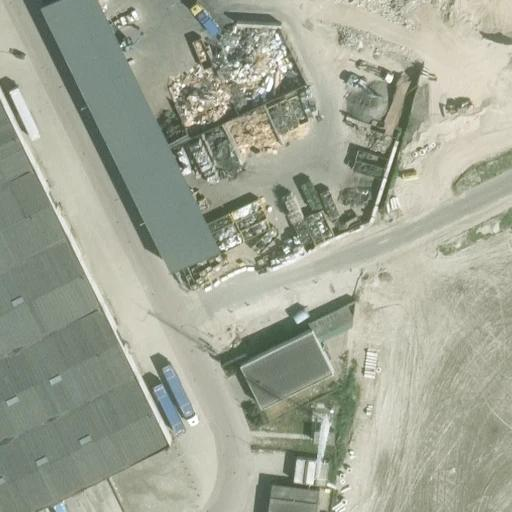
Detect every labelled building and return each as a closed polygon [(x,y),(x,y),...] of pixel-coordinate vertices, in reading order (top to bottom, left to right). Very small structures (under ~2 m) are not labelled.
[(0,511),(20,511),(171,438),(60,211),(0,88),(0,511)] [(511,289),(470,310),(511,397),(511,289)] [(353,299),(308,321),(311,327),(241,362),(262,405),(334,370),(321,344),(353,328),(352,319),(353,299)] [(335,430),(315,428),(314,440),(334,442),(335,430)] [(329,460),(297,455),(293,479),(326,484),(329,460)] [(268,511),(315,511),(317,500),(270,494),(268,511)]
